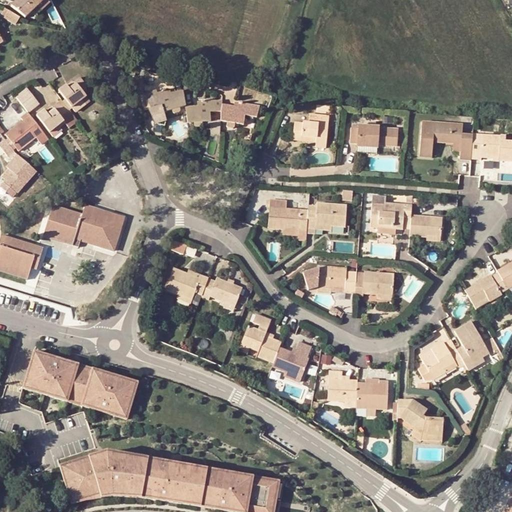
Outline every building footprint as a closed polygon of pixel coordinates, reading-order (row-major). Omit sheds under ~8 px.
[(17,0),(12,6),(17,12),(24,17),(26,16),(35,7),(42,12),(50,3),(46,0),(17,0)] [(14,10),(3,6),(0,12),(11,17),(14,10)] [(55,91),(69,108),(78,101),(84,96),(80,92),(85,89),(77,79),(70,83),(73,86),(68,91),(63,85),(55,91)] [(29,86),(16,94),(27,112),(40,104),(29,86)] [(161,117),(183,112),(182,97),(181,96),(170,97),(169,94),(156,96),(155,93),(143,96),(148,111),(146,112),(152,128),(153,128),(161,130),(162,126),(163,126),(161,117)] [(73,113),(83,106),(78,101),(69,108),(73,113)] [(220,115),(220,107),(221,103),(195,105),(196,110),(183,112),(185,128),(193,127),(203,126),(211,125),(210,115),(220,115)] [(234,106),(220,107),(220,115),(219,124),(226,123),(226,129),(235,129),(235,124),(244,125),(245,116),(259,116),(259,105),(243,104),(233,103),(234,106)] [(33,116),(47,133),(55,126),(61,121),(58,117),(62,113),(55,104),(48,109),(50,112),(46,115),(40,109),(33,116)] [(15,151),(28,141),(32,138),(38,145),(44,139),(24,114),(17,120),(20,123),(4,136),(15,151)] [(330,147),(334,118),(310,116),(309,121),(303,121),(302,123),(294,122),(293,134),(301,136),(300,139),(312,140),(313,135),(319,136),(318,145),(330,147)] [(353,124),(345,124),(344,139),(352,140),(351,144),(372,145),(372,142),(391,143),(392,126),(373,125),(373,123),(369,122),(369,117),(364,117),(364,122),(353,121),(353,124)] [(454,161),(464,161),(464,158),(465,133),(454,133),(454,125),(414,123),(412,159),(426,159),(426,145),(426,139),(454,140),(454,151),(454,161)] [(212,137),(218,136),(219,124),(211,125),(212,137)] [(50,138),(59,131),(55,126),(47,133),(50,138)] [(475,133),(465,133),(464,158),(474,159),(474,153),(475,133)] [(511,139),(494,139),(494,134),(475,133),(474,153),(493,153),(493,158),(511,159),(511,158),(511,139)] [(454,140),(426,139),(426,145),(445,146),(445,150),(454,151),(454,140)] [(15,151),(19,155),(31,145),(28,141),(15,151)] [(0,155),(4,160),(11,153),(1,143),(0,143),(0,155)] [(25,189),(36,178),(33,175),(24,167),(15,158),(4,168),(7,172),(3,175),(7,179),(4,183),(0,186),(0,190),(10,200),(24,187),(25,189)] [(265,205),(280,206),(281,198),(265,197),(265,205)] [(304,204),(304,207),(302,231),(314,232),(315,227),(311,227),(311,221),(325,222),(340,222),(341,201),(311,200),(311,204),(304,204)] [(366,202),(365,227),(372,227),(372,233),(390,234),(390,229),(397,229),(398,217),(406,218),(406,213),(406,204),(379,202),(379,203),(366,202)] [(117,248),(126,216),(86,205),(84,215),(53,206),(45,237),(74,245),(77,237),(84,239),(117,248)] [(294,234),(301,234),(302,231),(304,207),(280,206),(265,205),(264,226),(281,227),(281,222),(295,223),(294,234)] [(406,218),(405,235),(421,236),(421,233),(436,233),(437,215),(406,213),(406,218)] [(33,269),(37,270),(43,248),(2,237),(0,242),(0,272),(29,281),(33,269)] [(84,239),(77,237),(74,245),(82,247),(84,239)] [(182,248),(170,244),(166,253),(179,258),(182,248)] [(194,256),(197,248),(188,245),(185,253),(194,256)] [(511,258),(491,269),(492,270),(501,286),(511,279),(511,258)] [(339,291),(350,292),(352,270),(340,270),(341,266),(313,264),(313,266),(297,271),(303,289),(312,286),(312,291),(326,292),(326,290),(326,287),(339,288),(339,291)] [(360,268),(360,271),(352,270),(350,292),(357,293),(357,289),(373,290),(388,291),(388,270),(360,268)] [(492,270),(458,289),(466,303),(479,296),(482,299),(502,288),(501,286),(492,270)] [(189,304),(195,307),(206,279),(199,277),(197,282),(185,277),(171,271),(163,292),(177,297),(190,302),(189,304)] [(199,277),(187,272),(185,277),(197,282),(199,277)] [(233,306),(239,288),(230,285),(225,284),(213,279),(206,297),(219,302),(233,306)] [(479,296),(466,303),(468,307),(482,299),(479,296)] [(190,302),(177,297),(175,302),(188,307),(189,304),(190,302)] [(233,306),(219,302),(218,306),(231,311),(233,306)] [(251,353),(268,359),(274,344),(276,339),(269,337),(270,333),(260,329),(264,317),(248,311),(246,319),(253,321),(251,327),(240,323),(235,341),(244,345),(253,348),(251,353)] [(461,350),(455,354),(462,366),(469,362),(467,358),(476,353),(482,349),(467,319),(449,329),(458,344),(461,350)] [(0,353),(5,355),(10,340),(0,337),(0,353)] [(462,366),(455,354),(452,348),(451,346),(445,350),(441,343),(438,338),(424,347),(426,351),(415,358),(420,366),(413,370),(417,378),(426,378),(439,370),(436,367),(447,360),(450,364),(451,367),(456,364),(458,368),(462,366)] [(292,352),(274,344),(268,359),(267,361),(280,368),(295,374),(303,357),(301,356),(306,344),(294,339),(291,346),(294,347),(292,352)] [(441,343),(445,350),(451,346),(447,340),(441,343)] [(235,341),(233,347),(242,350),(244,345),(235,341)] [(458,344),(452,348),(455,354),(461,350),(458,344)] [(426,351),(424,347),(413,354),(415,358),(426,351)] [(22,387),(68,401),(79,363),(33,349),(22,387)] [(469,362),(478,357),(476,353),(467,358),(469,362)] [(439,370),(450,364),(447,360),(436,367),(439,370)] [(79,363),(68,401),(80,405),(91,366),(79,363)] [(137,380),(91,366),(80,405),(126,418),(137,380)] [(295,374),(280,368),(278,373),(293,381),(295,374)] [(351,399),(352,382),(352,379),(336,379),(337,370),(323,370),(322,398),(338,398),(351,399)] [(351,399),(351,404),(351,407),(381,407),(382,380),(373,380),(373,382),(361,382),(352,382),(351,399)] [(405,397),(392,397),(391,411),(407,425),(405,427),(413,434),(434,434),(435,419),(418,418),(415,415),(420,409),(405,397)] [(454,425),(461,438),(464,431),(459,421),(454,425)] [(413,434),(405,427),(402,431),(410,440),(434,441),(434,434),(413,434)] [(72,504),(110,492),(142,496),(149,455),(107,447),(97,451),(59,464),(72,504)] [(149,455),(142,496),(202,505),(208,466),(149,455)] [(242,511),(274,511),(280,478),(208,466),(202,505),(242,511)] [(499,469),(491,466),(488,475),(496,479),(499,469)]
